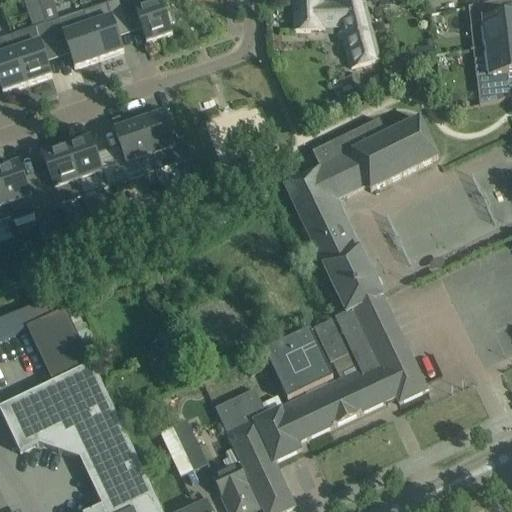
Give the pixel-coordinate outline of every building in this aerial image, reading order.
[(25,0),(32,24),(57,17),(51,0),(25,0)] [(170,14),(164,16),(160,4),(149,7),(146,0),(118,0),(119,1),(127,27),(139,23),(147,45),(146,45),(146,46),(173,37),(172,36),(171,36),(168,28),(174,26),(170,14)] [(342,35),(344,41),(351,71),(380,64),(363,0),(351,0),(334,4),(292,5),(293,35),(327,34),(326,32),(341,31),(342,35)] [(378,0),(381,10),(405,3),(404,0),(378,0)] [(119,1),(83,14),(99,63),(124,54),(124,53),(123,53),(115,31),(127,27),(119,1)] [(482,28),(485,51),(511,47),(511,18),(502,20),(500,3),(469,9),(471,29),(482,28)] [(83,14),(47,26),(55,52),(68,48),(75,69),(74,70),(75,71),(99,63),(83,14)] [(34,30),(11,38),(27,87),(52,79),(52,77),(51,78),(44,56),(55,52),(47,26),(34,30)] [(0,41),(0,85),(3,94),(2,94),(3,96),(27,87),(11,38),(0,41)] [(511,47),(485,51),(488,79),(477,81),(480,108),(498,104),(511,98),(509,78),(511,77),(511,47)] [(163,117),(139,125),(156,173),(192,161),(189,154),(183,135),(170,140),(163,118),(164,118),(163,117)] [(346,379),(282,410),(299,447),(397,400),(400,407),(427,394),(382,300),(383,299),(337,203),(368,189),(371,194),(438,161),(419,122),(386,138),(379,123),(313,155),(320,169),(284,187),(347,316),(314,331),(331,366),(352,356),(358,368),(344,375),(346,379)] [(123,156),(111,160),(120,186),(156,173),(139,125),(114,134),(115,135),(115,134),(123,156)] [(92,141),(67,150),(84,198),(120,186),(111,160),(99,165),(91,143),(92,142),(92,141)] [(51,181),(39,185),(48,211),(84,198),(67,150),(42,158),(43,159),(44,159),(51,181)] [(20,166),(0,172),(0,188),(11,220),(12,220),(13,223),(48,211),(39,185),(27,189),(19,167),(20,167),(20,166)] [(0,223),(11,220),(0,188),(0,223)] [(34,309),(0,322),(0,343),(27,330),(65,312),(59,299),(34,309)] [(65,312),(27,330),(53,385),(91,367),(65,312)] [(159,334),(168,352),(183,345),(174,327),(159,334)] [(98,348),(89,330),(78,336),(86,353),(98,348)] [(265,355),(288,404),(332,382),(310,334),(265,355)] [(81,460),(90,477),(104,507),(92,511),(162,511),(135,455),(113,409),(93,367),(91,367),(52,386),(0,410),(0,411),(21,455),(40,446),(81,460)] [(274,466),(254,423),(267,417),(255,392),(215,411),(222,425),(219,426),(218,430),(221,436),(224,438),(227,436),(240,464),(263,511),(288,511),(295,509),(276,469),(274,466)] [(254,423),(274,466),(302,453),(299,447),(282,410),(267,417),(254,423)] [(163,432),(177,478),(205,469),(190,423),(163,432)] [(263,511),(240,464),(211,478),(226,511),(263,511)]
